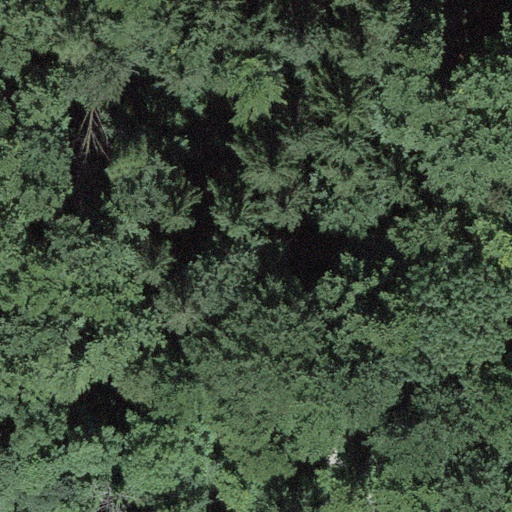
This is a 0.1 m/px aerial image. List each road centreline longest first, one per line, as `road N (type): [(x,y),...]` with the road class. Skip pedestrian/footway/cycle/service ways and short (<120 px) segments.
road 1 (track): [(0,335),(206,395),(490,511)]
road 2 (track): [(0,476),(192,511)]
